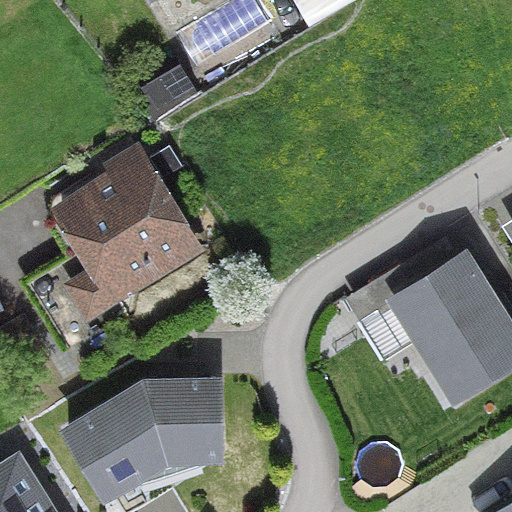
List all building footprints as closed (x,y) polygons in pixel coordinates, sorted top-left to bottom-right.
[(291,0),(308,28),(357,0),(291,0)] [(107,170),(46,208),(74,251),(24,282),(67,350),(130,312),(122,300),(205,248),(138,141),(103,163),(107,170)] [(511,218),(500,225),(511,243),(511,218)] [(497,296),(467,248),(384,301),(452,407),(511,369),(511,304),(504,292),(497,296)] [(224,463),(223,375),(142,378),(59,430),(102,504),(168,466),(224,463)] [(60,511),(20,447),(0,459),(0,511),(60,511)] [(511,511),(511,500),(492,511),(511,511)]
